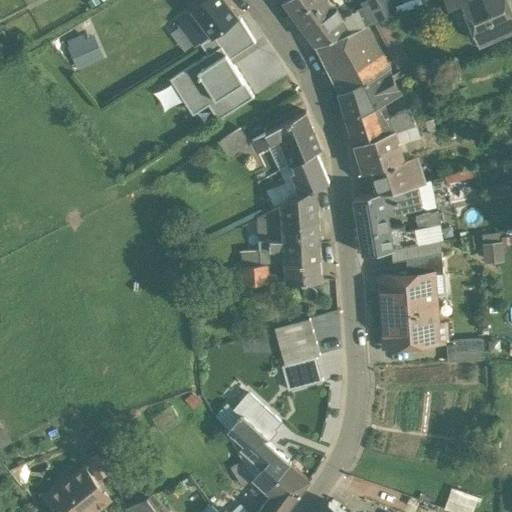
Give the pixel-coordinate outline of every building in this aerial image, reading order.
[(225,0),(203,0),(191,10),(212,38),(238,17),(225,0)] [(326,0),(285,0),(283,1),(316,45),(351,32),(341,19),(345,16),(338,7),(335,10),(326,0)] [(353,9),(354,11),(363,27),(369,25),(396,14),(389,0),(362,0),(360,1),(362,6),(353,9)] [(511,10),(507,0),(464,0),(473,21),(471,22),(468,30),(471,38),(479,41),(511,26),(511,10)] [(341,19),(351,32),(363,27),(354,11),(345,16),(341,19)] [(63,33),(79,69),(107,57),(91,21),(63,33)] [(229,60),(256,44),(241,21),(202,45),(209,55),(221,47),(229,60)] [(340,91),(364,78),(390,63),(369,25),(363,27),(351,32),(316,45),(315,46),(332,73),(340,91)] [(217,118),(252,96),(229,60),(221,47),(209,55),(175,77),(189,99),(200,91),(217,118)] [(364,78),(376,102),(401,89),(390,63),(364,78)] [(376,102),(364,78),(340,91),(339,91),(355,143),(356,143),(390,129),(384,118),(376,102)] [(410,105),(384,118),(390,129),(391,131),(416,123),(410,105)] [(305,112),(251,143),(255,151),(269,143),(270,145),(278,140),(289,166),(294,163),(321,150),(315,135),(317,135),(313,127),(312,127),(305,112)] [(416,123),(356,143),(365,172),(371,170),(371,171),(409,159),(409,157),(403,159),(397,139),(404,137),(405,140),(420,135),(416,123)] [(227,157),(251,143),(241,127),(218,142),(227,157)] [(322,149),(321,150),(294,163),(297,171),(290,174),(298,195),(315,189),(328,183),(316,153),(322,150),(322,149)] [(409,159),(371,171),(378,193),(417,184),(409,159)] [(251,171),(257,182),(269,176),(263,165),(251,171)] [(279,202),(288,199),(276,172),(269,176),(257,182),(269,211),(280,206),(279,202)] [(378,193),(355,199),(358,220),(386,214),(396,211),(422,207),(418,184),(417,184),(378,193)] [(288,199),(279,202),(280,206),(283,238),(300,237),(301,241),(319,240),(315,189),(298,195),(288,199)] [(283,238),(280,206),(269,211),(256,217),(258,240),(269,239),(283,238)] [(415,217),(417,229),(441,223),(438,211),(415,217)] [(386,214),(358,220),(363,253),(391,249),(392,249),(388,227),(386,214)] [(388,227),(392,249),(418,244),(414,229),(404,230),(403,224),(388,227)] [(507,258),(506,232),(485,234),(486,259),(507,258)] [(301,241),(300,237),(283,238),(284,250),(285,261),(287,280),(323,277),(319,240),(301,241)] [(269,239),(258,240),(258,249),(259,253),(266,252),(266,251),(270,250),(269,239)] [(392,249),(391,249),(392,262),(406,260),(407,272),(427,270),(427,275),(443,274),(441,253),(437,253),(436,241),(392,249)] [(267,265),(267,262),(266,252),(259,253),(258,249),(241,250),(241,266),(267,265)] [(270,251),(270,250),(266,251),(266,252),(267,262),(285,261),(284,250),(270,251)] [(268,265),(267,265),(241,266),(238,267),(240,285),(269,283),(268,265)] [(407,272),(399,273),(399,276),(379,277),(382,315),(436,311),(434,295),(429,290),(427,275),(427,270),(407,272)] [(436,311),(382,315),(384,347),(446,342),(447,342),(446,324),(437,325),(436,311)] [(320,356),(309,319),(286,325),(289,337),(278,340),(285,365),(316,357),(320,356)] [(482,339),(447,342),(446,342),(448,362),(483,359),(482,339)] [(285,365),(282,366),(288,391),(323,381),(316,357),(285,365)] [(281,422),(248,393),(233,410),(240,416),(240,417),(241,417),(228,431),(244,445),(241,448),(242,451),(238,453),(254,479),(266,490),(271,485),(270,484),(277,476),(277,477),(289,463),(290,464),(290,463),(265,440),(281,422)] [(151,417),(161,433),(181,419),(171,404),(151,417)] [(0,424),(0,447),(11,440),(1,425),(0,424)] [(100,456),(89,461),(97,477),(107,471),(100,456)] [(229,466),(241,486),(253,479),(241,460),(229,466)] [(289,463),(277,477),(277,476),(270,484),(271,485),(266,490),(272,495),(256,511),(286,511),(310,481),(290,464),(289,463)] [(84,466),(65,482),(62,479),(45,493),(60,511),(92,511),(108,499),(95,484),(97,483),(84,466)] [(462,511),(473,511),(480,495),(454,485),(446,505),(462,511)] [(169,511),(153,493),(147,496),(158,511),(169,511)] [(125,507),(127,511),(158,511),(147,496),(125,507)] [(231,511),(232,511),(231,511),(224,511),(221,509),(214,501),(202,511),(231,511)] [(344,511),(328,503),(321,511),(344,511)]
